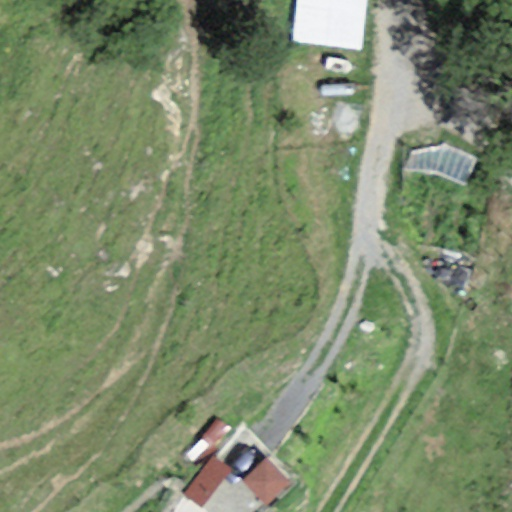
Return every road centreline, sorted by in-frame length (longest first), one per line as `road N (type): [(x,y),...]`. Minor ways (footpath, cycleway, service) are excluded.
road 1 (track): [(456,95),(411,101),(387,115),(377,139),(375,230),(414,306),(419,337),(405,381),(330,511)]
road 2 (track): [(429,0),(437,55),(456,95),(511,170)]
